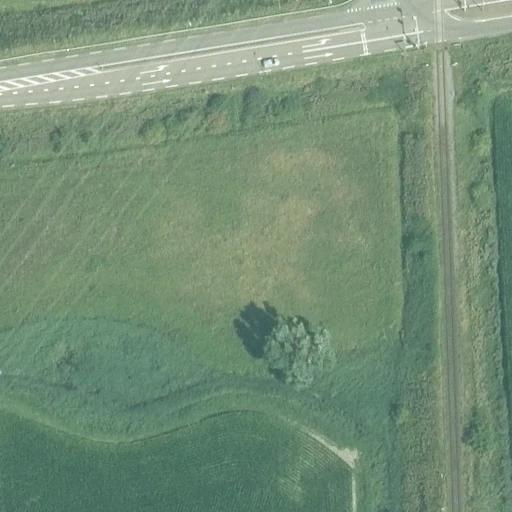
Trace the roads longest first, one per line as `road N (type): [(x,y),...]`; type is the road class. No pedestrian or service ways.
road 1 (tertiary): [(0,100),(417,39)]
road 2 (tertiary): [(413,9),(0,76)]
